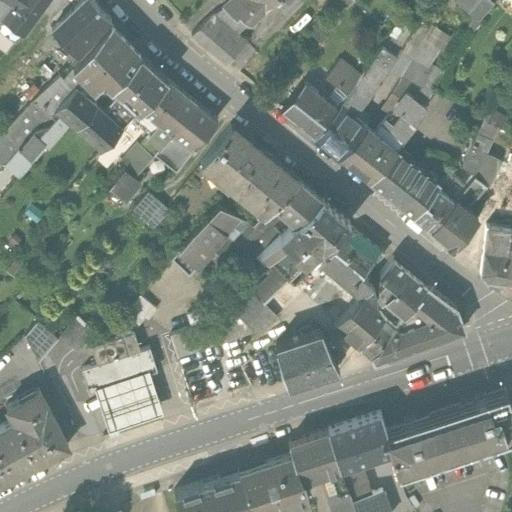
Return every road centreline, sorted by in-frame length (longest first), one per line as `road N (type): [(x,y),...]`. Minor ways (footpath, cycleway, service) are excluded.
road 1 (secondary): [(10,511),(118,464),(511,340)]
road 2 (residential): [(132,0),(169,40),(511,329)]
